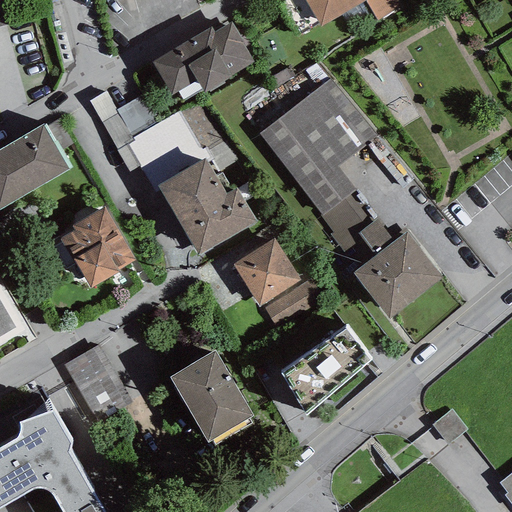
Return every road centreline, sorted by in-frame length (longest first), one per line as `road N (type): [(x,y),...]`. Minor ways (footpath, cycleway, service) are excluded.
road 1 (residential): [(511,293),(280,487)]
road 2 (residential): [(209,0),(90,74)]
